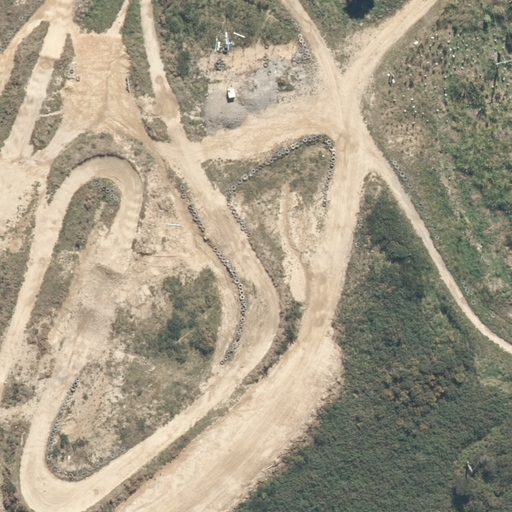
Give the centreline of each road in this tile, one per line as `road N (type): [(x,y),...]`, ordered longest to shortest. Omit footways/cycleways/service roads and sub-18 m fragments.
road 1 (track): [(0,348),(26,274),(53,254),(84,250),(99,268),(101,305),(33,397),(18,431),(39,449),(242,329),(251,302),(198,215),(139,66),(131,17),(143,0)]
road 2 (track): [(511,363),(458,364),(172,511)]
road 3 (track): [(268,0),(438,276),(449,313)]
road 4 (track): [(48,0),(0,143)]
